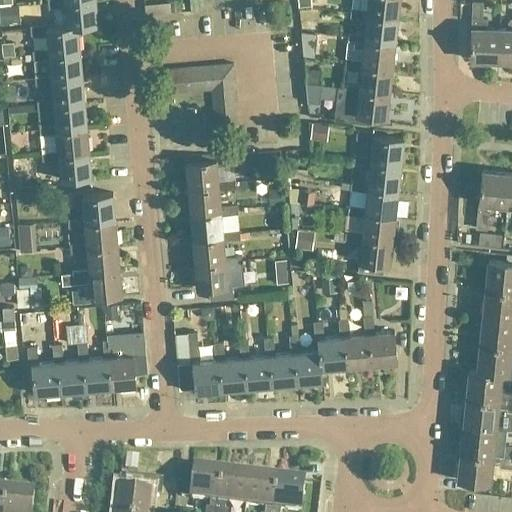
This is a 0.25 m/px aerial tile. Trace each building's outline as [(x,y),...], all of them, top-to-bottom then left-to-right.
[(77,27),(97,26),(94,0),(92,0),(64,3),(63,0),(51,0),(47,0),(48,10),(64,8),(66,27),(66,28),(77,27)] [(367,15),(397,18),(399,0),(368,0),(367,11),(367,15)] [(502,0),(489,0),(491,10),(503,8),(502,0)] [(470,61),(498,62),(499,30),(486,30),(487,20),(482,20),(483,3),(472,3),(471,29),(470,61)] [(0,8),(0,25),(0,27),(19,26),(18,7),(0,8)] [(364,40),(395,43),(397,18),(367,15),(367,11),(351,9),(350,19),(366,21),(364,36),(364,40)] [(77,27),(66,28),(66,27),(47,29),(47,26),(30,28),(30,37),(47,35),(48,51),(49,55),(79,52),(77,27)] [(511,30),(499,30),(498,62),(511,62),(511,30)] [(348,34),(347,44),(353,44),(353,50),(363,51),(361,61),(361,65),(392,68),(395,43),(364,40),(364,36),(348,34)] [(13,57),(13,52),(12,44),(2,44),(3,58),(13,57)] [(51,80),(82,77),(79,52),(49,55),(48,51),(32,53),(33,62),(49,60),(51,76),(51,80)] [(358,90),(389,94),(392,68),(361,65),(361,61),(345,59),(344,69),(360,71),(359,86),(358,90)] [(221,66),(223,90),(235,89),(233,65),(221,66)] [(223,90),(221,66),(209,67),(211,91),(223,90)] [(211,91),(209,67),(197,68),(199,92),(211,91)] [(199,92),(197,68),(185,69),(187,93),(199,92)] [(187,93),(185,69),(173,70),(175,94),(187,93)] [(175,94),(173,70),(161,71),(163,95),(175,94)] [(51,86),(53,101),(53,105),(84,102),(82,77),(51,80),(51,76),(34,78),(35,87),(51,86)] [(369,117),(386,119),(389,94),(358,90),(359,86),(342,85),(342,88),(337,88),(334,121),(369,125),(369,117)] [(318,107),(320,88),(305,86),(306,106),(318,107)] [(212,103),(236,101),(235,89),(223,90),(211,91),(212,103)] [(55,130),(86,127),(84,102),(53,105),(53,101),(36,103),(37,112),(54,111),(55,126),(55,130)] [(213,115),(237,113),(236,101),(212,103),(213,115)] [(237,113),(213,115),(214,127),(238,125),(237,113)] [(56,136),(57,152),(58,155),(89,152),(86,127),(55,130),(55,126),(39,128),(39,137),(56,136)] [(370,162),(400,165),(403,140),(373,136),(374,133),(356,131),(355,141),(372,143),(370,158),(370,162)] [(58,155),(57,152),(41,153),(42,162),(58,161),(60,181),(91,178),(89,152),(58,155)] [(218,186),(218,182),(216,167),(233,165),(232,156),(215,157),(215,161),(185,163),(187,189),(218,186)] [(367,187),(398,190),(400,165),(370,162),(370,158),(354,156),(353,166),(369,168),(367,183),(367,187)] [(276,180),(275,158),(256,159),(258,182),(276,180)] [(486,205),(506,207),(510,175),(482,172),(478,204),(475,230),(486,231),(488,213),(485,213),(486,205)] [(234,181),(218,182),(218,186),(187,189),(189,214),(220,211),(220,208),(219,192),(235,190),(234,181)] [(364,212),(395,215),(398,190),(367,187),(367,183),(351,182),(350,191),(366,193),(364,208),(364,212)] [(84,223),(115,220),(113,194),(83,197),(82,194),(65,195),(66,205),(82,203),(84,219),(84,223)] [(223,236),(222,233),(221,217),(237,215),(236,206),(220,208),(220,211),(189,214),(192,239),(223,236)] [(361,237),(392,241),(395,215),(364,212),(364,208),(348,207),(347,216),(363,218),(362,233),(361,237)] [(86,244),(86,248),(117,245),(115,220),(84,223),(84,219),(67,220),(68,230),(84,228),(86,244)] [(35,242),(34,224),(22,224),(23,243),(35,242)] [(7,231),(0,231),(0,249),(9,248),(7,231)] [(239,231),(222,233),(223,236),(192,239),(194,264),(225,261),(225,258),(223,242),(239,240),(239,231)] [(312,252),(314,233),(296,231),(294,250),(312,252)] [(361,237),(362,233),(345,232),(344,241),(361,243),(358,263),(389,266),(392,241),(361,237)] [(87,253),(88,269),(88,273),(119,270),(117,245),(86,248),(86,244),(69,246),(70,255),(87,253)] [(225,261),(194,264),(196,290),(208,289),(209,302),(233,300),(232,286),(244,285),(242,266),(241,256),(225,258),(225,261)] [(485,289),(511,292),(511,263),(488,261),(485,289)] [(88,273),(88,269),(72,271),(72,273),(60,275),(61,286),(89,283),(91,299),(122,296),(119,270),(88,273)] [(18,278),(19,291),(27,290),(27,292),(38,291),(36,277),(18,278)] [(511,292),(485,289),(483,317),(511,319),(511,292)] [(27,290),(15,291),(17,307),(29,306),(27,290)] [(14,321),(13,308),(2,309),(3,322),(14,321)] [(511,319),(483,317),(480,344),(511,347),(511,319)] [(364,335),(368,335),(371,366),(397,363),(394,332),(374,334),(372,318),(363,319),(364,335)] [(339,337),(343,337),(346,368),(371,366),(368,335),(364,335),(349,336),(347,320),(338,321),(339,337)] [(14,321),(3,322),(0,322),(0,324),(1,332),(14,331),(14,321)] [(321,370),(346,368),(343,337),(339,337),(323,339),(322,322),(313,323),(314,341),(317,340),(318,351),(319,351),(321,370)] [(195,394),(221,391),(218,360),(215,361),(199,362),(196,333),(187,334),(190,364),(193,364),(195,394)] [(322,382),(321,370),(319,351),(318,351),(299,353),(298,337),(288,337),(290,354),(294,353),(296,384),(322,382)] [(265,356),(269,356),(271,387),(296,384),(294,353),(290,354),(274,355),(273,339),(263,340),(265,356)] [(108,341),(102,342),(103,358),(107,358),(110,389),(136,387),(135,379),(133,356),(132,348),(112,350),(111,341),(108,341)] [(240,358),(243,358),(246,389),(271,387),(269,356),(265,356),(249,358),(247,341),(238,342),(240,358)] [(78,360),(82,360),(85,391),(110,389),(107,358),(103,358),(87,360),(86,343),(77,344),(78,360)] [(215,361),(218,360),(221,391),(246,389),(243,358),(240,358),(224,360),(222,343),(213,344),(215,361)] [(511,347),(480,344),(477,371),(477,372),(501,374),(500,375),(508,376),(511,355),(511,347)] [(53,363),(57,362),(60,393),(85,391),(82,360),(78,360),(62,362),(61,345),(52,346),(53,363)] [(57,362),(53,363),(37,364),(36,348),(27,348),(28,366),(31,366),(34,396),(60,393),(57,362)] [(477,372),(477,371),(469,370),(466,399),(511,403),(511,392),(507,392),(507,395),(498,394),(500,375),(501,374),(477,372)] [(511,431),(511,403),(466,399),(465,412),(461,412),(459,425),(463,425),(463,426),(511,431)] [(463,426),(460,454),(511,458),(511,447),(501,447),(503,430),(463,426)] [(511,458),(460,454),(457,482),(489,485),(491,465),(500,466),(499,469),(511,469),(511,458)] [(205,511),(216,511),(222,471),(194,468),(193,471),(185,470),(181,499),(190,500),(210,502),(209,510),(206,510),(205,511)] [(249,475),(222,471),(216,511),(224,511),(226,504),(245,506),(249,475)] [(272,511),(276,478),(249,475),(245,506),(265,508),(264,511),(272,511)] [(119,489),(116,511),(162,511),(157,511),(156,511),(148,511),(150,494),(161,496),(163,480),(126,476),(125,490),(119,489)] [(300,511),(304,481),(276,478),(272,511),(280,511),(280,510),(294,511),(300,511)] [(31,511),(34,493),(6,489),(3,511),(31,511)]
